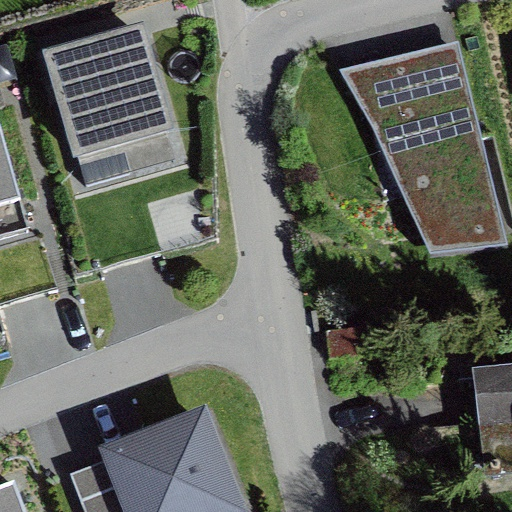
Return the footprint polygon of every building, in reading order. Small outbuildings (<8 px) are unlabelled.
[(143,27),(42,53),(71,166),(81,163),(87,188),(130,177),(124,151),(172,139),(143,27)] [(429,260),(508,251),(457,44),(338,72),(429,260)] [(0,130),(0,240),(29,233),(0,130)] [(383,360),(380,326),(325,331),(328,365),(383,360)] [(484,478),(511,475),(511,364),(472,369),(484,478)] [(233,511),(236,511),(198,421),(66,476),(80,511),(233,511)] [(25,511),(16,485),(0,490),(0,511),(25,511)]
